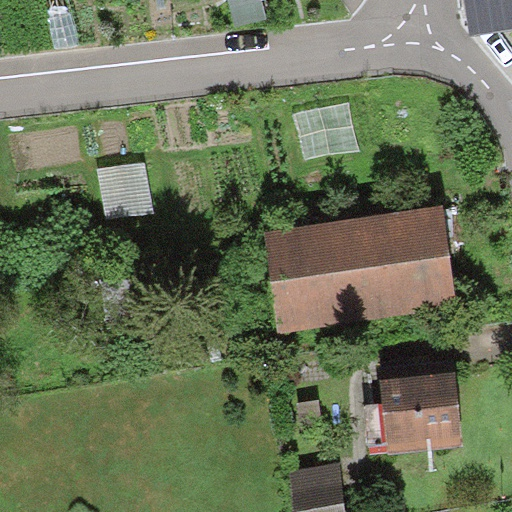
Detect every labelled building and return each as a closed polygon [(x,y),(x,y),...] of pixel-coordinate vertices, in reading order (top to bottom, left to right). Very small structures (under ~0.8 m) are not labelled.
[(511,0),(466,0),(471,37),(511,31),(511,0)] [(102,176),(111,225),(158,216),(149,167),(102,176)] [(444,212),(269,236),(283,336),(458,311),(444,212)] [(452,376),(382,383),(388,453),(458,446),(452,376)] [(289,476),(294,511),(342,511),(336,468),(289,476)]
